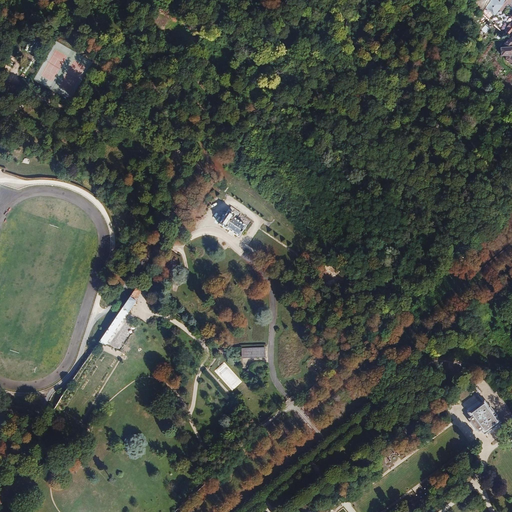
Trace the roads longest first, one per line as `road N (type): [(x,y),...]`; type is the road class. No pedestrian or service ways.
road 1 (track): [(328,444),(275,380),(268,280),(206,230),(135,268),(92,322),(63,384),(31,395),(0,391)]
road 2 (residential): [(247,511),(374,407)]
